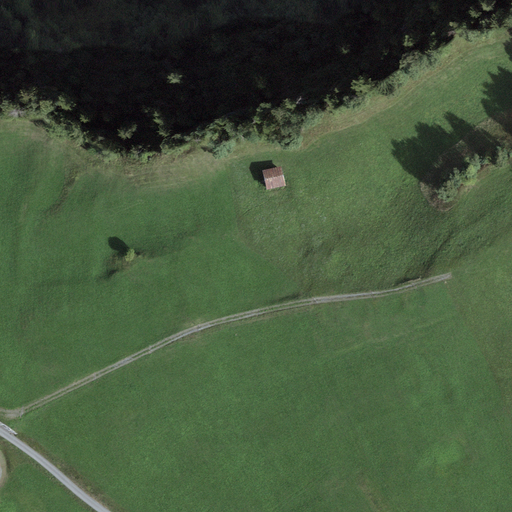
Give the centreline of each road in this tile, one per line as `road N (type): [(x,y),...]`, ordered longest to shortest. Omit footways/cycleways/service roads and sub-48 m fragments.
road 1 (track): [(0,411),(24,409),(194,331),(457,279)]
road 2 (unclassified): [(104,511),(0,431)]
